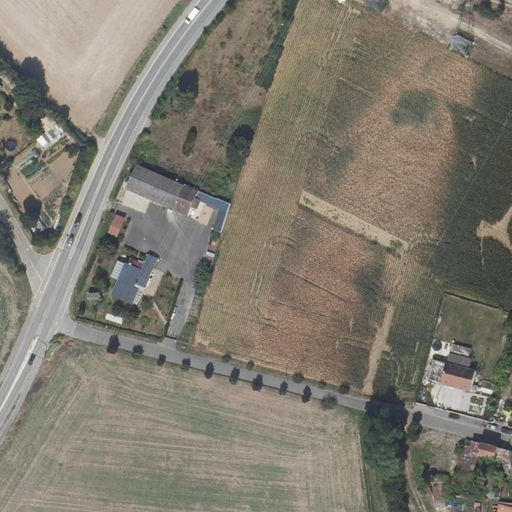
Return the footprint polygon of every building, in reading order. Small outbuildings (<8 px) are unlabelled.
[(49,130),(38,140),(45,148),(55,138),(49,130)] [(220,241),(230,206),(145,171),(131,201),(192,227),(196,219),(202,221),(205,213),(216,218),(211,237),(220,241)] [(117,239),(125,219),(115,216),(108,235),(117,239)] [(130,230),(123,227),(120,234),(127,237),(130,230)] [(127,237),(120,234),(115,245),(123,248),(127,237)] [(150,271),(134,265),(119,301),(138,309),(143,296),(140,295),(142,289),(151,293),(156,281),(148,277),(150,271)] [(471,371),(441,362),(434,384),(467,392),(471,371)] [(491,407),(485,405),(482,419),(488,420),(491,407)] [(477,443),(469,441),(456,472),(465,475),(473,453),(477,443)] [(477,443),(473,453),(482,456),(481,459),(489,461),(492,447),(477,443)]
